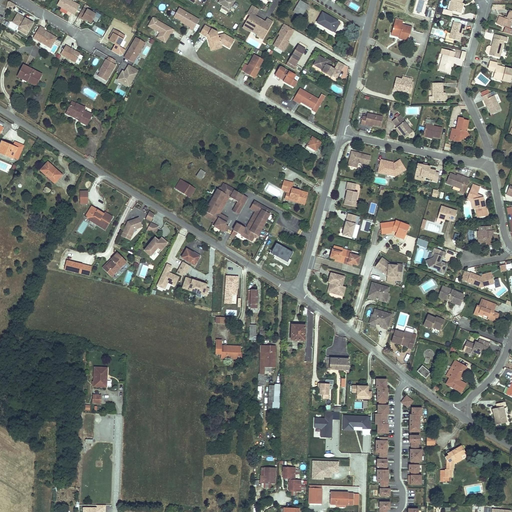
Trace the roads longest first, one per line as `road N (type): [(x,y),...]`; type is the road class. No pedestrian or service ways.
road 1 (unclassified): [(294,291),(0,109)]
road 2 (residential): [(491,166),(465,82),(485,0)]
road 3 (tertiary): [(341,133),(294,291)]
road 4 (residential): [(491,166),(341,133)]
road 5 (tertiary): [(294,291),(408,377)]
road 6 (residential): [(397,511),(397,393),(408,377)]
